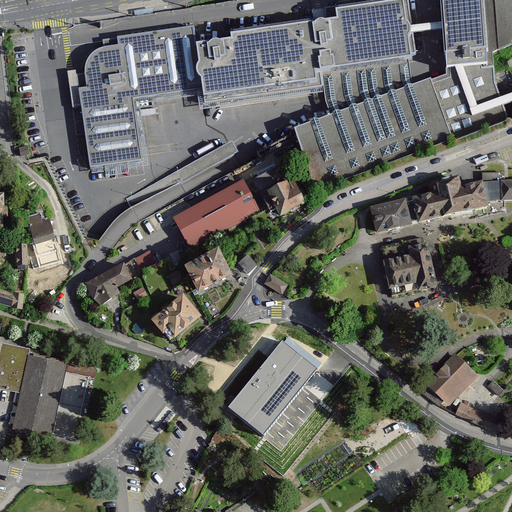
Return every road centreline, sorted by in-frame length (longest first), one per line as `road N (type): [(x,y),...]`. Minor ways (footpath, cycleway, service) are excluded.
road 1 (residential): [(249,302),(270,265),(308,229),(511,138)]
road 2 (residential): [(249,302),(359,353),(450,423),(511,446)]
road 3 (unknown): [(252,134),(426,65),(418,0)]
road 4 (residential): [(185,365),(85,324),(72,309),(73,290),(100,255)]
road 5 (unknown): [(244,198),(100,255)]
road 6 (residential): [(0,468),(37,479),(84,472),(120,448)]
